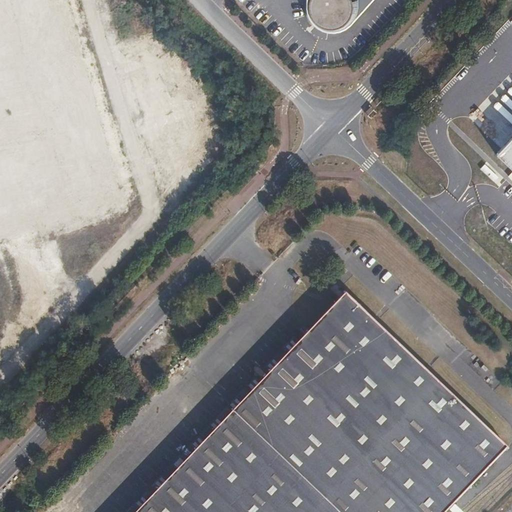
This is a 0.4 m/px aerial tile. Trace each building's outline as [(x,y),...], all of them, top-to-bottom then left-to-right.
[(308,0),(308,1),(308,3),(307,5),(307,7),(307,9),(307,11),(308,13),(308,15),(309,17),(310,19),(311,20),(312,22),(313,23),(315,25),(317,26),(318,27),(320,28),(322,29),(324,29),(325,30),(327,30),(329,30),(331,30),(333,30),(335,29),(337,29),(339,28),(341,27),(342,26),(344,24),(345,23),(347,22),(348,20),(349,18),(350,16),(350,15),(351,13),(351,11),(351,9),(351,7),(351,5),(351,3),(350,1),(350,0),(308,0)] [(511,139),(495,156),(511,171),(511,139)] [(346,292),(135,511),(445,511),(454,503),(507,447),(346,292)] [(428,326),(437,317),(433,313),(424,322),(428,326)] [(0,345),(0,349),(10,354),(20,326),(9,322),(0,345)] [(445,511),(455,511),(458,508),(454,503),(445,511)]
